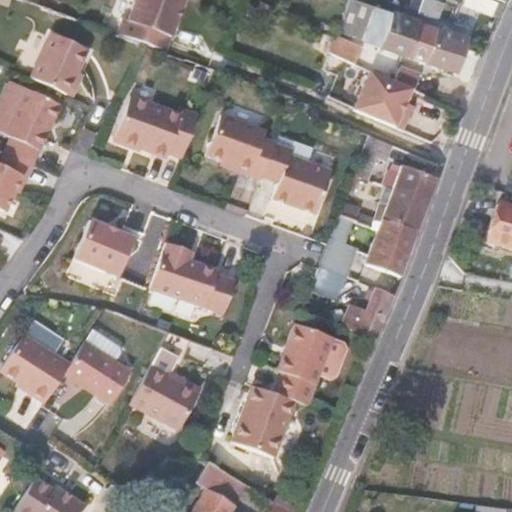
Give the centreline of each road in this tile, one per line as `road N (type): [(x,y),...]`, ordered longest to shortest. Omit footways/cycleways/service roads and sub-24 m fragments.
road 1 (tertiary): [(511,28),(321,511)]
road 2 (residential): [(0,299),(80,173),(297,248)]
